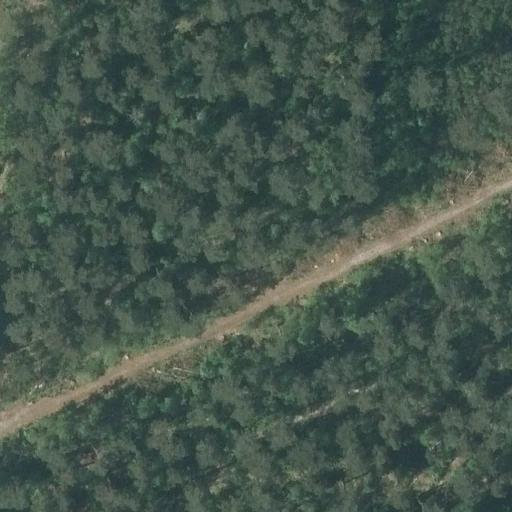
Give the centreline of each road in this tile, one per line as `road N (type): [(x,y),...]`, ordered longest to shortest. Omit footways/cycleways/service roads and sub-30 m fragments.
road 1 (track): [(511,167),(50,397),(0,395)]
road 2 (track): [(0,247),(48,0)]
